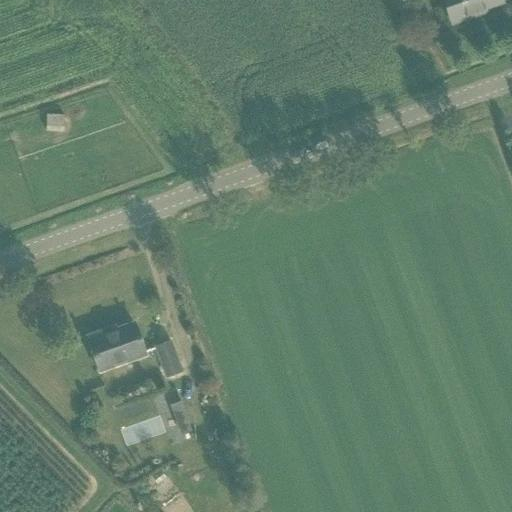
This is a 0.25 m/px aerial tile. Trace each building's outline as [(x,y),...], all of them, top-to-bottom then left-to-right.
[(443,0),(445,5),(452,23),(468,17),(468,14),(501,2),(500,0),(443,0)] [(54,136),(72,135),(72,116),(53,117),(54,136)] [(145,356),(141,343),(134,324),(104,335),(101,332),(86,337),(93,356),(99,372),(145,356)] [(155,347),(166,378),(181,372),(170,341),(155,347)] [(178,402),(170,406),(173,414),(182,411),(178,402)] [(171,467),(186,511),(234,511),(214,453),(171,467)]
